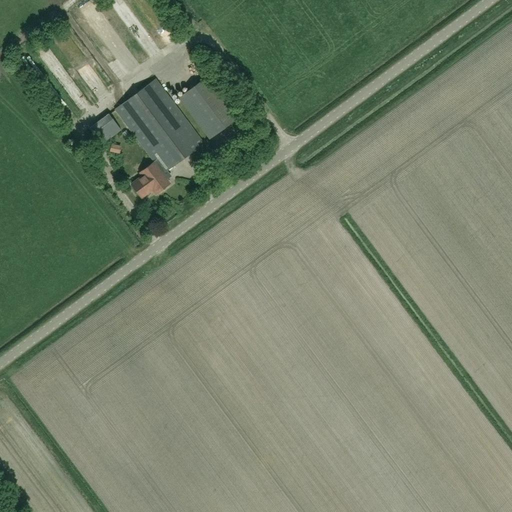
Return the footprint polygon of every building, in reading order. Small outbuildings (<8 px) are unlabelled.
[(90,15),(99,8),(95,2),(85,9),(90,15)] [(167,26),(161,33),(172,43),(178,36),(167,26)] [(118,60),(112,63),(116,71),(123,68),(118,60)] [(210,138),(239,117),(209,76),(180,98),(210,138)] [(115,109),(154,162),(146,168),(148,172),(131,184),(141,198),(153,189),(157,193),(169,184),(166,180),(171,176),(167,171),(203,143),(156,79),(115,109)] [(101,145),(121,130),(109,114),(89,128),(101,145)] [(122,145),(112,143),(110,151),(120,153),(122,145)]
